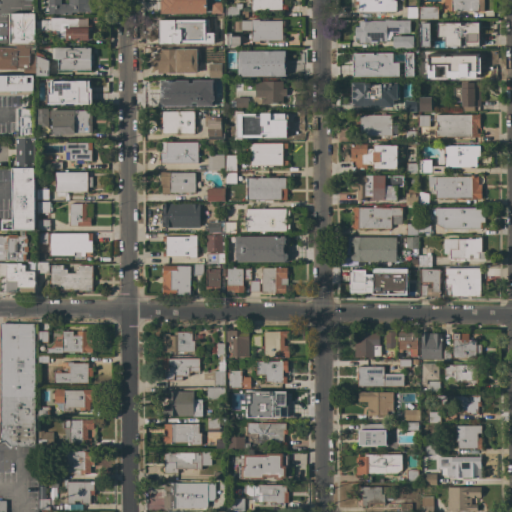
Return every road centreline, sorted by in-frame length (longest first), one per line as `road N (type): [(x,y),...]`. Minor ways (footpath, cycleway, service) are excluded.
road 1 (residential): [(511,315),(0,307)]
road 2 (residential): [(128,511),(125,0)]
road 3 (residential): [(322,511),(319,0)]
